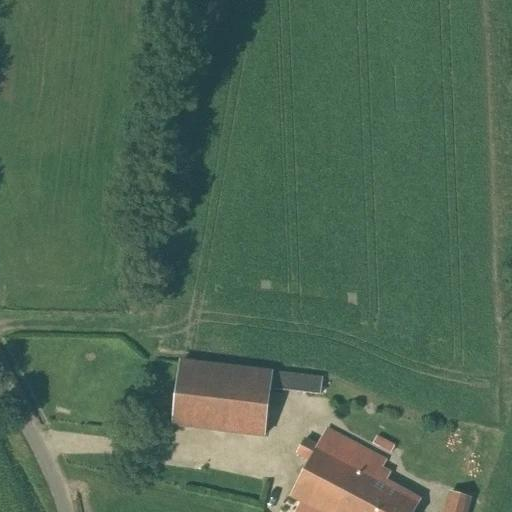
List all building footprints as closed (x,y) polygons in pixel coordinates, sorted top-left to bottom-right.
[(173,424),(265,435),(271,388),(273,373),(181,361),(173,424)] [(271,388),(321,394),(322,379),(273,373),(271,388)] [(310,459),(291,495),(322,511),(414,511),(420,501),(376,477),(385,461),(327,430),(318,447),(317,446),(310,459)] [(310,459),(317,446),(304,439),(297,453),(310,459)] [(463,511),(467,495),(450,491),(444,511),(463,511)]
